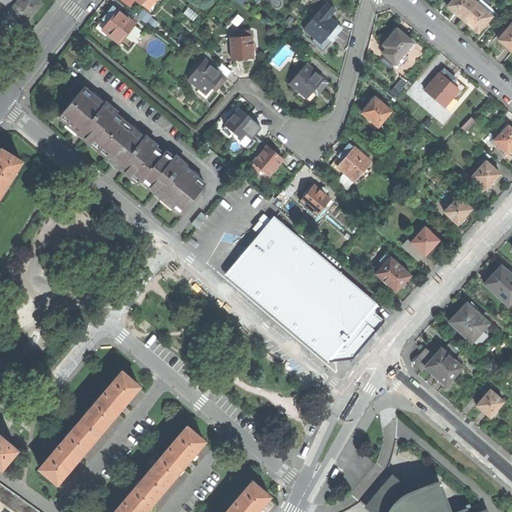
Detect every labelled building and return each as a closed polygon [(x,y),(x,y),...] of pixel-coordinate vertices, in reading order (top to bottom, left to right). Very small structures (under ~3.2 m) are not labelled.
[(0,0),(11,8),(18,0),(0,0)] [(18,0),(11,8),(9,11),(18,18),(25,24),(41,4),(36,0),(18,0)] [(145,0),(142,4),(149,8),(155,0),(145,0)] [(463,19),(477,3),(473,0),(452,0),(448,6),(454,12),(463,19)] [(479,0),(477,3),(484,10),(488,5),(481,0),(479,0)] [(327,37),(331,41),(332,40),(334,38),(342,28),(338,24),(329,17),(335,9),(327,3),(321,10),(321,9),(304,29),(314,38),(321,44),(327,37)] [(484,10),(477,3),(463,19),(470,25),(478,32),(492,16),(484,10)] [(102,19),(107,23),(118,10),(113,6),(104,17),(102,19)] [(107,23),(100,32),(107,38),(109,35),(120,44),(120,43),(125,37),(134,26),(136,23),(118,9),(118,10),(107,23)] [(143,9),(138,16),(147,23),(151,17),(152,16),(143,9)] [(244,19),(237,13),(231,21),(237,27),(244,19)] [(159,23),(151,17),(147,23),(155,29),(159,23)] [(511,23),(498,39),(505,45),(511,51),(511,23)] [(141,31),(134,26),(125,37),(132,42),(141,31)] [(395,63),(397,62),(403,55),(413,42),(397,29),(383,45),(387,48),(385,50),(383,53),(395,63)] [(252,42),(251,36),(242,37),(230,38),(232,59),(242,59),(253,58),(252,49),(252,42)] [(134,43),(132,42),(125,37),(120,43),(129,50),(134,43)] [(323,51),(331,41),(327,37),(321,44),(314,38),(312,41),(323,51)] [(403,55),(397,62),(400,65),(406,58),(403,55)] [(227,78),(226,78),(215,68),(205,60),(188,79),(199,89),(197,92),(207,101),(220,86),(227,78)] [(220,63),(215,68),(226,78),(231,72),(220,63)] [(307,64),(290,83),(300,92),(298,95),(309,105),(318,95),(320,93),(328,83),(324,79),(324,78),(307,64)] [(444,69),(440,73),(459,90),(453,96),(457,99),(466,88),(455,78),(444,69)] [(459,90),(440,73),(439,73),(424,90),(444,107),(453,96),(459,90)] [(406,84),(401,80),(395,86),(400,91),(406,84)] [(394,98),(400,91),(395,86),(389,93),(394,98)] [(164,200),(180,214),(205,184),(186,167),(187,166),(175,155),(173,157),(165,151),(163,154),(155,147),(157,146),(144,135),(143,137),(116,114),(117,112),(105,102),(103,104),(84,87),(75,97),(59,117),(74,129),(79,134),(84,138),(113,163),(116,165),(123,171),(138,183),(140,180),(154,192),(158,195),(164,200)] [(369,105),(362,112),(370,119),(367,123),(375,130),(391,111),(375,97),(369,105)] [(224,125),(225,125),(234,133),(242,140),(247,135),(252,139),(255,135),(261,129),(261,126),(246,114),(239,108),(224,125)] [(462,128),(467,133),(476,123),(478,122),(472,117),(462,128)] [(428,128),(433,122),(428,119),(423,124),(428,128)] [(234,133),(225,125),(223,128),(232,136),(234,133)] [(494,140),(495,141),(507,153),(511,147),(511,128),(509,126),(503,133),(502,132),(494,140)] [(245,147),(252,139),(247,135),(242,140),(240,143),(245,147)] [(262,141),(255,135),(252,139),(245,147),(252,153),(262,141)] [(504,155),(507,153),(495,141),(493,143),(500,150),(495,156),(499,160),(504,155)] [(338,156),(342,160),(354,147),(349,143),(342,151),(338,156)] [(253,162),(261,169),(269,175),(283,159),(274,151),(267,145),(253,162)] [(344,172),(355,181),(371,162),(354,147),(342,160),(337,166),(344,172)] [(0,194),(21,161),(9,153),(1,149),(0,150),(0,194)] [(337,166),(342,160),(338,156),(330,166),(341,176),(344,172),(337,166)] [(259,172),(261,169),(253,162),(251,165),(259,172)] [(471,176),(488,191),(492,187),(496,183),(494,181),(500,174),(487,162),(481,169),(479,168),(471,176)] [(355,182),(355,181),(344,172),(341,176),(337,181),(348,190),(355,182)] [(309,208),(316,215),(317,215),(331,199),(322,191),(314,185),(300,201),(309,208)] [(445,212),(457,224),(465,216),(472,208),(458,196),(450,205),(451,206),(445,212)] [(314,217),(316,215),(309,208),(306,211),(314,217)] [(192,223),(197,228),(207,217),(202,212),(192,223)] [(271,313),(328,361),(352,359),(381,325),(384,321),(376,313),(381,308),(350,282),(351,280),(348,278),(347,279),(341,274),(342,273),(339,270),(338,271),(284,225),(285,224),(280,220),(279,221),(274,218),(272,220),(271,219),(265,226),(266,227),(240,258),(239,256),(233,263),(235,264),(226,275),(271,313)] [(421,251),(424,254),(427,257),(432,252),(435,248),(433,246),(439,240),(424,226),(418,233),(419,234),(412,241),(406,248),(416,256),(421,251)] [(406,248),(412,241),(409,239),(403,245),(406,248)] [(419,259),(424,254),(421,251),(416,256),(419,259)] [(375,273),(396,292),(404,282),(411,275),(386,253),(380,260),(384,264),(375,273)] [(497,296),(508,305),(511,300),(511,275),(501,265),(493,273),(485,282),(484,283),(497,296)] [(450,322),(472,341),(488,323),(481,317),(483,315),(470,303),(469,305),(466,303),(462,308),(459,312),(450,322)] [(450,343),(443,350),(452,358),(458,350),(450,343)] [(425,367),(433,358),(429,354),(430,353),(425,348),(415,360),(415,364),(422,371),(425,367)] [(462,367),(452,358),(443,350),(441,348),(433,358),(425,367),(434,375),(446,385),(459,371),(462,367)] [(75,461),(79,457),(118,411),(121,407),(124,403),(139,386),(121,371),(39,468),(57,483),(72,465),(75,461)] [(484,412),(490,417),(504,402),(490,390),(482,398),(483,399),(481,401),(477,406),(484,412)] [(187,426),(113,511),(143,511),(144,511),(183,466),(186,462),(190,458),(204,441),(187,426)] [(0,465),(1,467),(17,449),(0,434),(0,465)] [(306,456),(307,457),(312,447),(308,445),(305,452),(304,455),(306,456)] [(339,469),(337,468),(332,478),(336,479),(339,472),(341,470),(339,469)] [(225,511),(255,511),(269,496),(252,481),(225,511)] [(486,511),(486,510),(481,511),(463,511),(462,510),(456,511),(449,511),(438,482),(409,492),(396,481),(372,510),(374,511),(486,511)] [(39,511),(0,483),(0,502),(0,503),(13,511),(39,511)]
